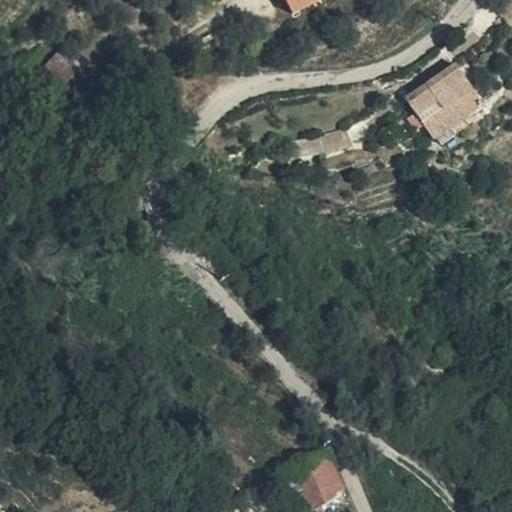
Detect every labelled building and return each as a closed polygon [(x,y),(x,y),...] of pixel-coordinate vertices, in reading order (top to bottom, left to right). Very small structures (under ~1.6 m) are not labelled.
[(296,0),(278,8),(281,17),(317,1),(316,0),(296,0)] [(68,60),(49,41),(35,56),(53,75),(68,60)] [(409,143),(411,142),(460,119),(464,117),(445,73),(389,98),(409,143)] [(286,134),(292,149),(329,134),(324,119),(286,134)] [(460,119),(411,142),(414,148),(463,126),(460,119)] [(270,152),(292,149),(286,134),(267,141),(270,152)] [(284,507),(286,511),(298,511),(305,509),(289,470),(271,477),(284,507)]
